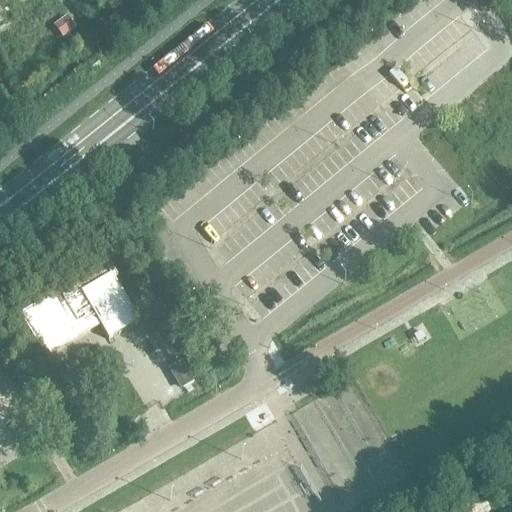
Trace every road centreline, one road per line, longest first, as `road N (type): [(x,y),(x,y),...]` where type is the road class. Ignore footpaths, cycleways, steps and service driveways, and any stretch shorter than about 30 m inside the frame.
road 1 (secondary): [(0,213),(267,0)]
road 2 (unclassified): [(47,511),(267,383)]
